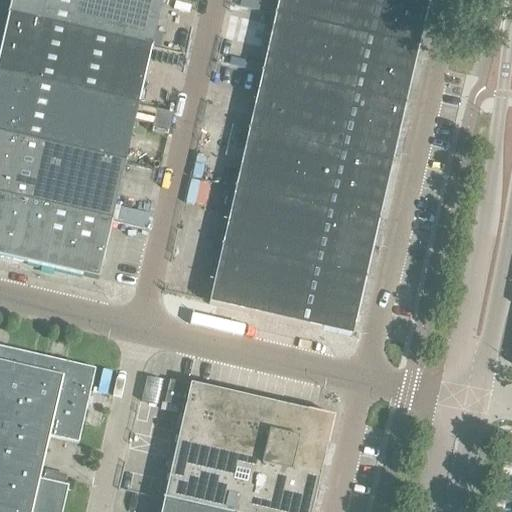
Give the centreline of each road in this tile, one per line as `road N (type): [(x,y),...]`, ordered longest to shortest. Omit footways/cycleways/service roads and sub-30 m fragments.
road 1 (unclassified): [(450,0),(363,377)]
road 2 (unclassified): [(141,326),(216,0)]
road 3 (unclassified): [(466,399),(511,128)]
road 4 (unclassified): [(363,377),(141,326)]
road 5 (unclassified): [(99,511),(141,326)]
road 6 (unclassified): [(141,326),(0,294)]
road 7 (unclassified): [(363,377),(332,511)]
